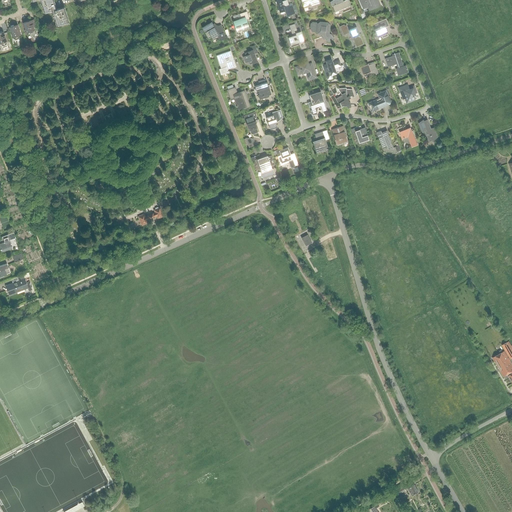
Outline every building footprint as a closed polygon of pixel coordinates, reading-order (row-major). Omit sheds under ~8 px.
[(69,22),(66,12),(64,7),(57,10),(53,0),(31,0),(32,2),(37,0),(39,0),(44,14),(52,11),(56,26),(69,22)] [(281,0),(276,2),(280,13),(286,11),(288,16),(295,14),(292,6),(289,7),(286,0),(282,1),(281,0)] [(319,3),(318,0),(300,0),(304,11),(310,9),(311,10),(316,8),(315,5),(319,3)] [(343,12),(352,9),(348,0),(346,0),(340,2),(339,0),(335,0),(331,2),(335,12),(336,14),(339,13),(338,11),(342,9),(343,12)] [(359,0),(363,8),(368,6),(369,9),(369,10),(380,5),(377,0),(359,0)] [(238,20),(233,22),(237,32),(241,30),(242,31),(245,30),(245,29),(249,27),(248,24),(246,21),(247,20),(244,12),(241,14),(243,18),(241,19),(241,18),(238,19),(238,20)] [(37,25),(35,19),(23,23),(27,33),(29,33),(30,33),(33,32),(34,31),(35,31),(33,26),(37,25)] [(382,38),(388,36),(387,33),(388,33),(386,28),(389,26),(386,19),(375,23),(377,28),(374,29),(378,37),(381,36),(382,38)] [(220,41),(226,39),(223,30),(217,32),(212,22),(202,28),(205,33),(208,39),(211,37),(212,39),(217,36),(220,41)] [(329,34),(330,26),(328,23),(320,22),(317,24),(316,23),(313,22),(311,24),(310,28),(311,30),(312,30),(312,31),(316,32),(319,35),(322,35),(323,39),(325,39),(328,42),(330,42),(334,38),(331,34),(329,34)] [(19,36),(21,35),(18,25),(10,27),(13,38),(14,38),(14,39),(15,40),(18,39),(19,37),(19,36)] [(344,25),(340,27),(343,35),(349,33),(349,32),(350,32),(356,47),(363,44),(356,27),(349,30),(349,31),(348,31),(346,25),(345,26),(344,25)] [(288,38),(291,47),(299,45),(299,43),(304,41),(301,32),(297,33),(295,27),(290,29),(293,36),(288,38)] [(252,64),(257,62),(254,54),(257,53),(255,46),(251,47),(253,50),(248,52),(245,54),(246,56),(243,57),(245,63),(249,62),(250,65),(252,64)] [(236,67),(230,51),(217,56),(221,69),(219,70),(221,75),(227,73),(228,73),(229,73),(229,71),(228,72),(227,69),(232,67),(233,68),(236,67)] [(385,59),(388,67),(396,65),(398,69),(397,69),(399,75),(401,74),(402,76),(402,74),(408,72),(406,66),(404,67),(399,53),(395,54),(395,53),(394,53),(395,56),(385,59)] [(323,67),(324,70),(327,80),(332,79),(331,75),(336,74),(334,69),(341,66),(339,61),(332,63),(331,60),(326,61),(327,65),(323,66),(324,67),(323,67)] [(309,67),(307,63),(299,66),(300,66),(296,68),(298,74),(302,73),(302,74),(306,72),(309,80),(316,77),(312,66),(309,67)] [(360,67),(356,67),(359,76),(363,74),(363,75),(368,73),(369,78),(378,74),(374,63),(368,65),(368,64),(360,67)] [(271,94),(267,82),(266,79),(258,82),(260,86),(258,86),(255,87),(255,86),(256,92),(258,91),(260,98),(268,95),(269,96),(270,95),(271,95),(271,94)] [(407,89),(406,86),(399,88),(403,99),(405,98),(407,103),(416,100),(414,96),(416,96),(415,94),(417,93),(414,86),(407,89)] [(243,108),(244,109),(250,107),(244,91),(237,94),(235,88),(227,90),(231,99),(234,98),(238,110),(243,108)] [(351,97),(355,97),(352,90),(346,89),(346,88),(338,89),(341,95),(342,94),(342,95),(336,99),(339,104),(340,103),(341,107),(350,107),(350,102),(349,102),(348,100),(351,98),(350,97),(351,97)] [(308,102),(312,116),(316,115),(318,109),(321,106),(323,113),(327,111),(321,91),(309,95),(311,101),(308,102)] [(372,109),(372,111),(391,104),(391,103),(386,91),(378,95),(380,99),(374,102),(374,101),(368,103),(371,110),(372,109)] [(277,111),(272,113),(273,115),(266,117),(268,122),(267,122),(268,124),(270,130),(277,127),(275,122),(276,121),(276,119),(279,118),(277,111)] [(255,112),(245,116),(246,119),(247,124),(247,126),(248,126),(251,135),(258,132),(255,123),(256,123),(255,121),(258,120),(255,112)] [(433,141),(438,137),(434,130),(432,131),(427,120),(424,121),(423,120),(419,123),(423,133),(425,131),(430,141),(433,140),(433,141)] [(334,135),(337,144),(347,141),(344,132),(342,127),(343,126),(332,130),(334,135)] [(356,132),(360,143),(370,140),(366,130),(364,130),(364,129),(362,129),(361,126),(354,128),(355,132),(356,132)] [(408,137),(412,147),(418,145),(411,128),(407,129),(405,126),(397,129),(399,133),(400,133),(402,139),(408,137)] [(384,148),(387,146),(388,149),(389,149),(388,148),(393,147),(394,148),(391,141),(392,141),(392,140),(392,139),(391,139),(391,138),(391,137),(391,136),(391,137),(390,137),(387,130),(387,131),(382,133),(381,131),(377,133),(384,148)] [(318,140),(313,141),(317,152),(328,149),(324,138),(322,132),(317,134),(318,140)] [(289,162),(291,168),(298,166),(295,157),(292,158),(288,147),(279,150),(279,149),(276,151),(278,157),(281,165),(284,164),(284,163),(289,162)] [(268,157),(268,156),(257,160),(261,170),(264,169),(265,172),(272,169),(271,166),(275,164),(272,156),(268,157)] [(157,216),(158,219),(163,216),(162,213),(162,212),(162,211),(161,211),(160,208),(154,210),(155,213),(147,216),(145,217),(144,215),(138,217),(142,225),(148,223),(147,220),(149,219),(154,217),(157,216)] [(132,223),(127,225),(129,232),(135,229),(132,223)] [(11,248),(9,241),(16,238),(14,233),(8,235),(9,238),(0,241),(0,246),(2,252),(11,248)] [(312,242),(308,235),(302,238),(306,246),(312,242)] [(24,259),(22,253),(12,257),(15,263),(24,259)] [(0,277),(4,277),(3,275),(7,274),(10,273),(10,272),(11,272),(9,268),(9,269),(7,264),(3,266),(2,265),(0,265),(0,277)] [(24,275),(23,275),(17,277),(19,282),(11,285),(10,284),(6,286),(6,285),(8,290),(10,296),(9,294),(18,291),(19,293),(22,291),(28,289),(29,291),(32,290),(29,282),(27,283),(26,281),(25,279),(30,277),(29,273),(24,275)] [(511,358),(511,345),(509,341),(502,345),(511,359),(511,358)] [(511,364),(504,351),(492,358),(503,377),(509,373),(511,375),(509,376),(509,377),(509,378),(510,380),(511,380),(511,381),(511,364)] [(405,491),(401,483),(396,486),(400,494),(405,491)] [(418,492),(414,485),(407,488),(412,496),(418,492)] [(65,511),(72,511),(86,506),(83,499),(63,508),(65,511)]
